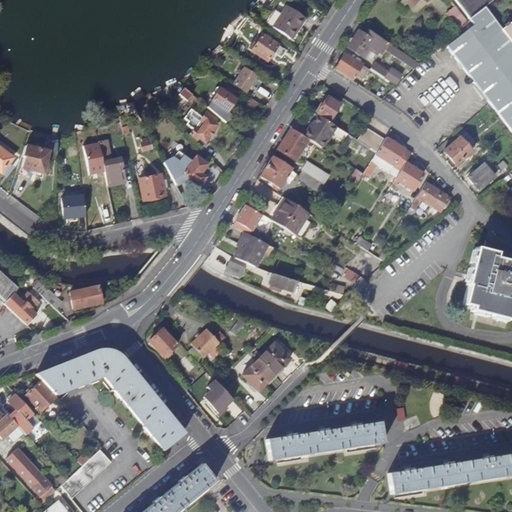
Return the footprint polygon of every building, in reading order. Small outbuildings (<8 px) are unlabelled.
[(454,0),(469,19),(486,7),(494,0),(454,0)] [(268,22),(272,25),(283,5),(279,3),(268,22)] [(467,21),(456,6),(448,13),(455,23),(453,24),(456,31),(467,21)] [(450,52),(511,131),(511,21),(501,30),(486,7),(469,19),(474,25),(474,26),(450,45),(450,52)] [(286,8),(272,27),(289,39),(298,27),(299,28),(304,20),(286,8)] [(469,19),(467,21),(456,31),(448,39),(443,43),(446,46),(474,25),(469,19)] [(388,43),(362,26),(358,32),(348,48),(360,56),(367,44),(372,47),(372,48),(381,54),(384,49),(388,43)] [(285,43),(269,33),(266,38),(282,48),(285,43)] [(282,48),(266,38),(255,55),(271,65),(277,55),(282,48)] [(411,59),(388,43),(384,49),(407,64),(411,59)] [(365,59),(372,48),(372,47),(367,44),(360,56),(365,59)] [(291,54),(282,48),(277,55),(286,61),(291,54)] [(355,75),(362,65),(344,54),(334,69),(352,80),(355,75)] [(370,70),(362,65),(355,75),(362,79),(365,75),(366,76),(370,70)] [(242,68),(232,84),(246,93),(256,77),(242,68)] [(395,85),(401,75),(390,68),(384,78),(395,85)] [(221,120),(225,123),(230,114),(227,113),(235,99),(229,95),(230,92),(224,88),(223,91),(216,87),(212,94),(215,95),(207,107),(221,120)] [(190,94),(183,88),(178,94),(186,101),(192,95),(190,94)] [(314,112),(329,121),(339,104),(327,97),(322,105),(320,103),(314,112)] [(137,113),(134,106),(126,109),(127,112),(126,113),(128,120),(138,117),(136,113),(137,113)] [(199,138),(205,143),(217,126),(213,123),(215,120),(206,113),(202,118),(191,109),(184,118),(188,121),(186,124),(194,129),(189,135),(196,140),(199,138)] [(357,140),(376,152),(384,140),(365,128),(357,140)] [(279,146),(276,150),(294,161),(308,140),(290,129),(279,146)] [(308,140),(320,148),(325,139),(313,132),(308,140)] [(195,142),(201,149),(202,150),(207,144),(205,143),(199,138),(196,140),(195,142)] [(376,152),(357,140),(353,138),(348,146),(365,156),(362,161),(368,165),(371,161),(376,152)] [(385,138),(384,140),(376,152),(371,161),(377,165),(382,169),(386,162),(400,171),(405,163),(411,154),(385,138)] [(443,151),(456,166),(471,152),(459,138),(443,151)] [(97,144),(99,150),(104,171),(107,187),(124,183),(119,160),(110,162),(105,143),(97,144)] [(0,148),(0,173),(1,174),(8,165),(13,159),(0,148)] [(202,150),(201,149),(195,158),(206,166),(211,159),(202,150)] [(104,171),(99,150),(90,152),(94,173),(104,171)] [(164,163),(177,186),(188,180),(199,188),(200,186),(202,186),(205,182),(204,179),(205,178),(200,175),(206,166),(195,158),(191,163),(176,153),(171,159),(164,163)] [(22,157),(18,168),(21,169),(17,179),(39,187),(46,166),(22,157)] [(271,158),(260,177),(275,186),(273,188),(277,191),(286,178),(290,171),(291,170),(271,158)] [(371,161),(368,165),(367,168),(362,174),(369,178),(377,165),(371,161)] [(301,171),(305,174),(322,185),(328,176),(307,162),(301,171)] [(355,169),(356,170),(362,174),(367,168),(359,163),(355,169)] [(405,163),(400,171),(395,180),(398,182),(413,191),(423,174),(405,163)] [(466,177),(478,190),(493,177),(482,164),(466,177)] [(12,168),(8,165),(1,174),(5,177),(12,168)] [(362,174),(356,170),(350,179),(357,183),(362,174)] [(294,173),(290,171),(286,178),(289,180),(294,173)] [(322,185),(305,174),(301,181),(317,192),(322,185)] [(159,176),(138,181),(143,202),(165,197),(163,191),(166,191),(164,181),(161,181),(159,176)] [(395,180),(390,188),(393,190),(398,182),(395,180)] [(425,184),(416,198),(420,201),(439,212),(442,208),(444,209),(449,201),(447,200),(448,198),(439,192),(441,190),(432,185),(430,187),(425,184)] [(85,217),(83,196),(61,198),(63,219),(85,217)] [(270,220),(296,237),(310,215),(305,212),(303,210),(284,198),(279,206),(280,207),(278,211),(276,210),(270,220)] [(416,198),(409,208),(414,211),(420,201),(416,198)] [(237,226),(248,232),(249,231),(251,231),(261,216),(245,206),(235,222),(238,224),(237,226)] [(315,210),(308,206),(305,212),(310,215),(311,216),(315,210)] [(231,255),(258,267),(269,243),(242,231),(231,255)] [(359,237),(355,244),(368,252),(372,245),(359,237)] [(497,244),(484,241),(482,250),(475,249),(466,286),(467,286),(463,306),(472,308),(470,312),(508,321),(509,317),(511,318),(511,262),(511,263),(494,259),(497,244)] [(385,263),(390,259),(381,254),(378,258),(385,263)] [(225,272),(239,278),(243,268),(229,262),(225,272)] [(360,277),(349,270),(345,277),(356,284),(360,277)] [(297,282),(270,273),(267,284),(272,286),(270,291),(277,293),(279,288),(293,292),(294,289),(299,290),(301,283),(297,282)] [(0,301),(3,304),(12,294),(16,290),(0,275),(0,301)] [(32,288),(37,293),(48,280),(47,280),(41,278),(32,288)] [(327,290),(342,295),(344,287),(329,283),(327,290)] [(72,309),(101,303),(97,287),(69,293),(72,309)] [(43,298),(55,309),(61,303),(49,292),(43,298)] [(20,301),(12,294),(3,304),(26,326),(35,315),(31,311),(38,303),(27,293),(20,301)] [(230,331),(236,336),(245,323),(239,319),(230,331)] [(164,358),(177,345),(161,329),(148,341),(157,351),(164,358)] [(190,343),(193,346),(201,355),(202,357),(207,353),(214,347),(216,345),(224,338),(219,332),(213,337),(206,329),(190,343)] [(258,359),(276,376),(283,369),(281,367),(290,358),(274,343),(258,359)] [(196,360),(201,355),(193,346),(188,351),(196,360)] [(66,362),(33,375),(40,382),(55,397),(99,379),(161,452),(181,435),(114,355),(107,350),(98,349),(91,351),(66,362)] [(197,362),(190,355),(187,358),(193,365),(197,362)] [(276,376),(258,359),(248,368),(242,375),(258,391),(266,382),(268,384),(276,376)] [(215,414),(231,399),(216,382),(213,379),(206,386),(209,389),(206,392),(210,396),(204,401),(215,414)] [(40,411),(55,397),(40,382),(25,395),(40,411)] [(15,394),(13,392),(6,398),(9,400),(15,394)] [(40,421),(15,394),(9,400),(7,401),(16,411),(9,417),(24,433),(25,434),(40,421)] [(9,417),(6,414),(4,417),(0,420),(0,436),(2,439),(7,435),(14,443),(24,433),(9,417)] [(266,463),(381,444),(376,422),(263,440),(266,463)] [(41,504),(55,491),(16,449),(6,459),(40,496),(37,499),(41,504)] [(67,479),(60,486),(71,499),(111,462),(99,450),(89,459),(82,466),(67,479)] [(391,495),(511,476),(511,453),(388,473),(391,495)] [(82,466),(89,459),(84,454),(77,461),(82,466)] [(175,511),(214,481),(200,465),(184,478),(181,475),(178,477),(176,479),(179,482),(159,499),(156,495),(153,497),(150,499),(153,503),(142,511),(175,511)] [(67,511),(58,500),(43,511),(67,511)]
